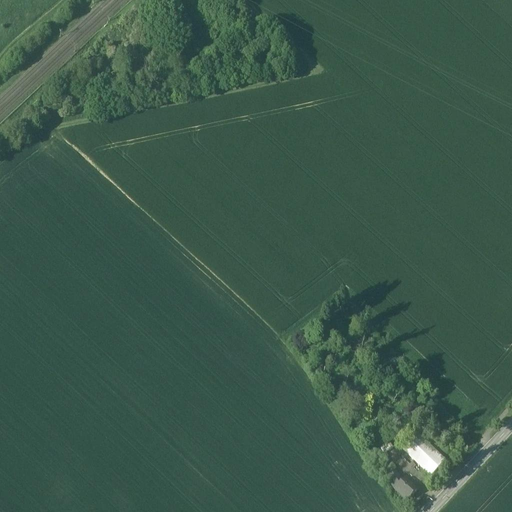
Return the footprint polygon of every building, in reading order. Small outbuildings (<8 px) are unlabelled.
[(444,462),(415,434),(400,449),(407,456),(396,464),(404,475),(405,474),(408,476),(409,475),(415,481),(415,480),(421,486),(444,462)] [(387,440),(378,446),(384,455),(393,449),(387,440)] [(388,461),(379,466),(382,471),(391,466),(388,461)] [(391,467),(383,472),(395,491),(402,483),(391,467)] [(416,492),(404,481),(402,483),(395,491),(406,502),(416,492)]
